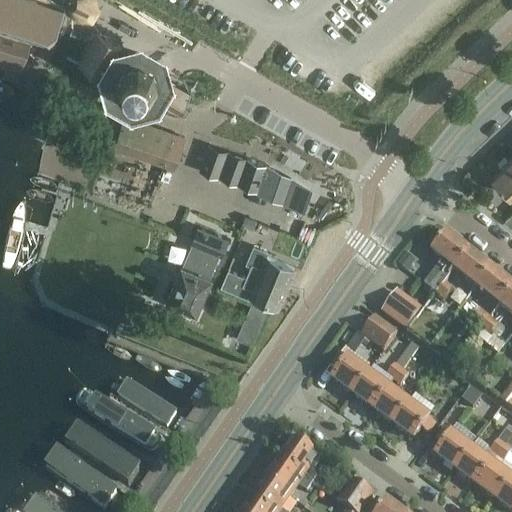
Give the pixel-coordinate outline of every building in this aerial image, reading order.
[(30,43),(50,50),(64,11),(31,0),(0,0),(0,63),(21,71),(30,43)] [(151,95),(160,80),(155,63),(140,55),(123,59),(116,55),(121,47),(96,33),(79,65),(103,78),(108,70),(114,74),(119,91),(134,100),(151,95)] [(125,117),(114,147),(162,164),(173,134),(125,117)] [(200,171),(239,185),(256,191),(262,174),(266,165),(249,159),(209,145),(200,171)] [(511,161),(511,160),(509,162),(507,160),(499,167),(501,169),(492,177),(511,197),(511,161)] [(262,174),(256,191),(304,208),(309,192),(266,165),(262,174)] [(196,312),(210,278),(209,278),(219,253),(220,254),(227,239),(198,227),(192,242),(196,244),(185,268),(182,267),(168,300),(171,301),(170,304),(179,308),(180,305),(196,312)] [(440,261),(442,262),(423,286),(434,294),(444,283),(453,271),(468,252),(455,242),(446,234),(431,253),(440,261)] [(249,271),(287,287),(295,268),(266,256),(268,251),(253,245),(245,264),(251,266),(249,271)] [(468,252),(453,271),(476,289),(491,270),(468,252)] [(405,256),(398,264),(407,272),(415,263),(405,256)] [(287,287),(249,271),(246,278),(228,270),(220,287),(249,299),(251,295),(279,307),(287,287)] [(511,286),(491,270),(476,289),(498,307),(499,307),(511,289),(511,286)] [(453,289),(444,283),(434,294),(443,302),(453,289)] [(511,289),(499,307),(511,317),(511,289)] [(406,329),(420,309),(397,293),(383,313),(406,329)] [(480,331),(490,318),(481,311),(467,327),(476,334),(479,330),(480,331)] [(398,334),(375,317),(361,337),(384,354),(398,334)] [(490,318),(480,331),(475,338),(486,346),(491,339),(488,337),(498,325),(490,318)] [(402,371),(409,361),(417,350),(411,345),(395,367),(394,366),(386,377),(392,382),(393,383),(402,371)] [(332,380),(353,396),(367,376),(347,360),(340,355),(332,365),(339,370),(332,380)] [(393,383),(400,388),(408,377),(408,378),(409,376),(402,371),(393,383)] [(387,390),(380,385),(367,376),(353,396),(373,410),(387,390)] [(167,430),(177,415),(125,382),(115,398),(167,430)] [(511,385),(500,401),(508,407),(511,401),(511,385)] [(152,456),(163,440),(86,390),(75,406),(152,456)] [(373,410),(393,425),(408,405),(394,395),(387,390),(373,410)] [(408,405),(393,425),(414,441),(421,430),(428,435),(435,426),(428,421),(428,420),(417,412),(408,405)] [(127,487),(139,470),(75,424),(63,441),(127,487)] [(483,461),(471,451),(456,472),(476,486),(511,437),(511,430),(508,427),(483,461)] [(435,456),(456,472),(471,451),(443,431),(436,441),(443,446),(435,456)] [(511,481),(497,471),(511,451),(511,437),(476,486),(496,501),(511,481)] [(277,461),(312,485),(322,492),(327,485),(318,478),(319,476),(310,469),(318,458),(292,440),(277,461)] [(105,510),(117,494),(55,449),(42,466),(105,510)] [(312,485),(277,461),(263,481),(290,499),(298,487),(306,493),(312,485)] [(290,499),(263,481),(249,501),(265,511),(282,511),(281,511),(290,499)] [(511,511),(511,481),(496,501),(511,511)] [(347,509),(351,511),(362,511),(373,497),(352,482),(339,502),(348,508),(347,509)] [(52,511),(31,497),(20,511),(52,511)] [(399,511),(386,502),(384,504),(377,499),(371,507),(372,507),(368,511),(399,511)] [(241,511),(265,511),(249,501),(241,511)]
